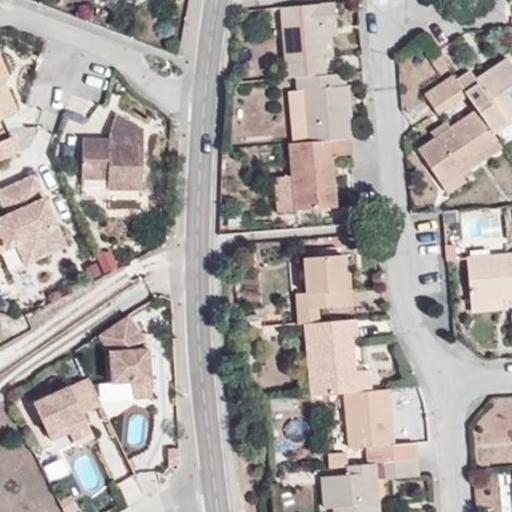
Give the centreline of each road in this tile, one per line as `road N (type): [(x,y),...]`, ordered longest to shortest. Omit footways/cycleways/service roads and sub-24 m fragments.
road 1 (tertiary): [(200,95),(203,272),(226,488)]
road 2 (residential): [(440,386),(403,279),(379,0)]
road 3 (residential): [(0,11),(200,95)]
road 4 (residential): [(453,511),(440,386)]
